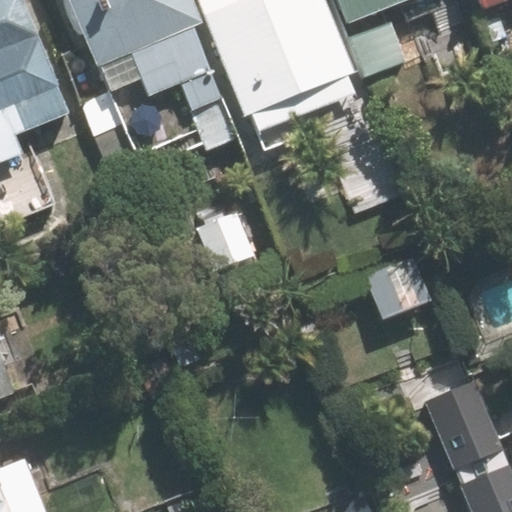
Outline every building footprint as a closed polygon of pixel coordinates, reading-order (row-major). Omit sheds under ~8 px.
[(76,108),(27,0),(0,0),(0,169),(36,153),(25,130),(76,108)] [(76,0),(107,70),(116,92),(145,79),(153,99),(184,86),(211,149),(244,135),(199,30),(210,25),(198,0),(76,0)] [(206,0),(266,134),(366,90),(327,0),(206,0)] [(336,0),(369,78),(415,58),(397,16),(434,0),(336,0)] [(511,0),(493,0),(497,9),(511,2),(511,0)] [(420,257),(374,277),(392,318),(438,299),(420,257)] [(0,403),(26,393),(0,324),(0,403)] [(0,460),(0,511),(52,511),(29,458),(4,469),(0,460)] [(474,511),(511,511),(511,482),(508,473),(466,490),(474,511)]
